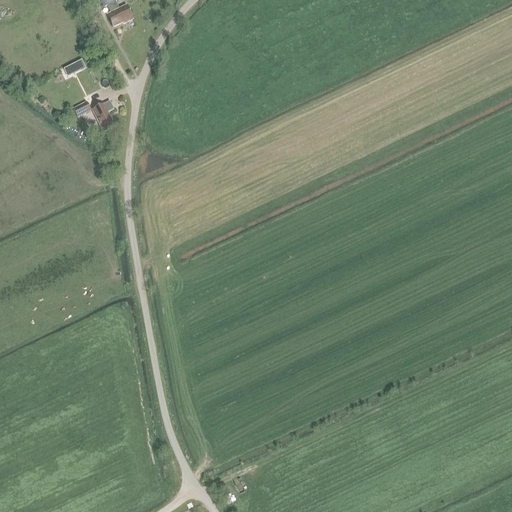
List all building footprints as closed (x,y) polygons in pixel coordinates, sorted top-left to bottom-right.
[(99,0),(104,8),(107,7),(115,2),(120,0),(99,0)] [(118,10),(115,2),(107,7),(111,14),(107,16),(113,29),(125,22),(126,24),(132,20),(126,7),(118,10)] [(81,61),(70,66),(73,74),(85,68),(81,61)] [(107,114),(113,110),(109,102),(91,111),(103,133),(114,127),(107,114)] [(91,112),(87,103),(73,109),(78,118),(88,113),(91,112)]
